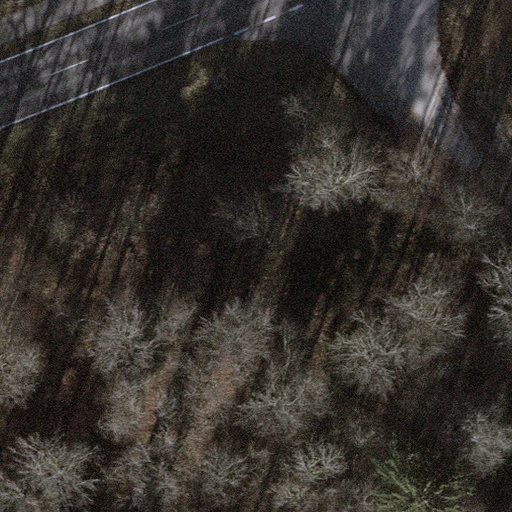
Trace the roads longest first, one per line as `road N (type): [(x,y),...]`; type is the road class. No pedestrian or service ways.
road 1 (secondary): [(280,0),(0,115)]
road 2 (track): [(423,0),(489,161),(511,172)]
